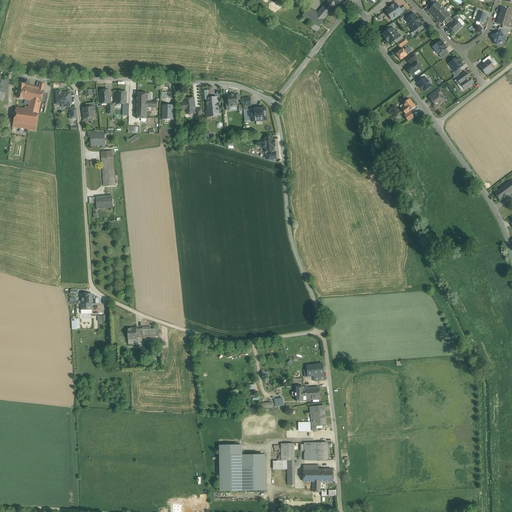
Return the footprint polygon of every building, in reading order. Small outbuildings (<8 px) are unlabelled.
[(327,3),(317,15),(308,8),(303,16),(319,27),(324,19),(337,4),(338,4),(343,0),(329,0),(327,3)] [(432,7),(429,10),(436,17),(443,9),(437,3),(436,3),(432,7)] [(396,4),(386,11),(386,12),(388,11),(389,13),(389,16),(392,20),(400,15),(402,13),(400,9),(398,9),(399,7),(396,4)] [(409,12),(405,6),(400,9),(402,13),(400,15),(401,17),(409,12)] [(511,11),(508,10),(502,8),(500,16),(510,19),(511,13),(511,11)] [(443,9),(436,17),(442,23),(445,20),(449,16),(450,16),(443,9)] [(475,21),(484,24),(488,14),(478,11),(475,21)] [(419,29),(424,26),(415,13),(409,16),(408,14),(402,18),(412,32),(411,33),(413,36),(421,31),(419,29)] [(460,19),(456,15),(452,19),(450,22),(452,24),(456,20),(457,21),(460,19)] [(510,19),(500,16),(497,24),(503,25),(508,27),(510,19)] [(452,24),(449,27),(455,33),(462,26),(457,21),(456,20),(452,24)] [(400,36),(393,25),(381,32),(390,46),(403,38),(402,35),(400,36)] [(502,28),(499,27),(498,32),(498,33),(500,32),(503,36),(505,34),(507,30),(502,28)] [(498,33),(492,36),(496,45),(499,43),(500,44),(502,43),(502,42),(505,40),(503,36),(500,32),(498,33)] [(405,39),(398,44),(400,48),(407,42),(405,39)] [(441,41),(433,47),(438,54),(439,54),(446,49),(446,48),(441,41)] [(403,49),(396,54),(401,60),(407,55),(407,54),(404,51),(403,49)] [(446,49),(439,54),(442,59),(449,54),(446,49)] [(414,54),(406,59),(410,64),(417,59),(414,54)] [(490,56),(482,61),(484,64),(489,61),(492,59),(490,56)] [(463,66),(457,58),(449,63),(455,71),(455,72),(460,68),(463,66)] [(484,64),(480,67),(486,74),(494,67),(489,61),(484,64)] [(416,62),(407,68),(411,75),(420,68),(416,62)] [(460,68),(455,72),(455,71),(452,73),(455,77),(458,74),(462,71),(460,68)] [(460,76),(457,79),(461,84),(470,78),(466,72),(460,76)] [(421,80),(417,82),(424,92),(433,87),(425,75),(420,78),(421,80)] [(470,78),(461,84),(464,89),(473,83),(470,78)] [(0,90),(0,91),(5,93),(9,81),(4,79),(0,90)] [(24,84),(19,83),(17,98),(25,99),(27,100),(29,87),(24,86),(24,84)] [(28,110),(16,108),(15,111),(12,127),(35,131),(38,115),(43,90),(44,85),(40,84),(39,88),(35,87),(35,88),(29,87),(27,100),(30,100),(28,110)] [(109,90),(100,91),(101,104),(110,103),(109,90)] [(66,94),(61,94),(61,91),(56,91),(57,104),(71,103),(70,92),(66,93),(66,94)] [(126,92),(117,91),(117,104),(117,103),(121,103),(121,104),(125,104),(125,105),(126,92)] [(148,94),(137,93),(136,119),(147,119),(147,107),(157,108),(157,102),(147,101),(148,94)] [(439,96),(438,94),(436,96),(431,99),(434,104),(434,106),(435,108),(437,108),(439,107),(439,105),(442,103),(443,102),(444,100),(443,98),(440,98),(440,97),(439,96)] [(236,95),(228,95),(229,103),(229,106),(230,106),(231,106),(232,107),(235,107),(236,106),(237,106),(236,95)] [(208,99),(207,99),(208,111),(207,111),(207,116),(216,116),(216,114),(218,114),(218,107),(219,107),(218,103),(217,103),(217,98),(208,99)] [(194,99),(184,100),(185,102),(183,104),(184,109),(185,110),(186,114),(186,113),(195,112),(195,113),(195,110),(194,99)] [(409,99),(403,104),(405,107),(402,110),(406,114),(415,107),(409,99)] [(94,103),(85,104),(86,108),(82,108),(84,119),(94,117),(93,111),(95,111),(94,103)] [(173,106),(163,106),(163,119),(173,120),(173,106)] [(266,108),(250,109),(251,121),(267,120),(266,108)] [(410,112),(405,116),(408,121),(414,117),(410,112)] [(398,114),(391,119),(393,122),(396,120),(397,120),(401,117),(398,114)] [(105,134),(95,135),(95,131),(88,131),(88,135),(91,135),(91,145),(102,144),(102,148),(105,148),(105,134)] [(137,134),(129,140),(131,143),(140,138),(137,134)] [(272,136),(265,137),(265,140),(259,141),(259,146),(262,146),(262,147),(264,149),(266,148),(266,151),(267,151),(267,153),(273,153),(273,151),(273,146),(275,145),(275,142),(273,141),(272,141),(272,136)] [(112,151),(102,152),(105,187),(114,186),(112,151)] [(506,185),(495,193),(500,200),(511,192),(506,185)] [(112,195),(96,197),(97,203),(97,209),(113,208),(112,195)] [(92,294),(81,294),(81,304),(92,304),(92,294)] [(92,304),(81,304),(81,314),(92,314),(92,304)] [(136,328),(128,329),(128,339),(137,339),(137,338),(137,329),(136,328)] [(155,329),(143,330),(143,338),(156,337),(155,329)] [(311,365),(306,366),(307,371),(308,377),(324,375),(323,364),(311,365)] [(304,387),(295,387),(296,401),(304,400),(306,400),(306,388),(304,389),(304,387)] [(319,388),(306,388),(306,400),(320,399),(319,388)] [(283,398),(275,398),(275,406),(284,406),(283,398)] [(324,406),(310,407),(311,422),(316,422),(316,426),(326,425),(324,406)] [(311,431),(311,422),(299,422),(298,431),(311,431)] [(281,444),(281,461),(287,461),(287,460),(294,460),(294,461),(294,443),(281,444)] [(317,443),(305,443),(305,449),(306,460),(318,459),(317,443)] [(327,443),(317,443),(318,459),(318,461),(328,460),(327,443)] [(265,455),(242,455),(242,445),(219,446),(220,491),(266,490),(265,455)] [(287,461),(281,461),(273,461),(273,470),(287,469),(287,461)] [(318,470),(304,470),(304,482),(313,482),(313,492),(321,492),(320,482),(321,482),(321,470),(318,470)] [(332,482),(332,470),(321,470),(321,482),(332,482)]
